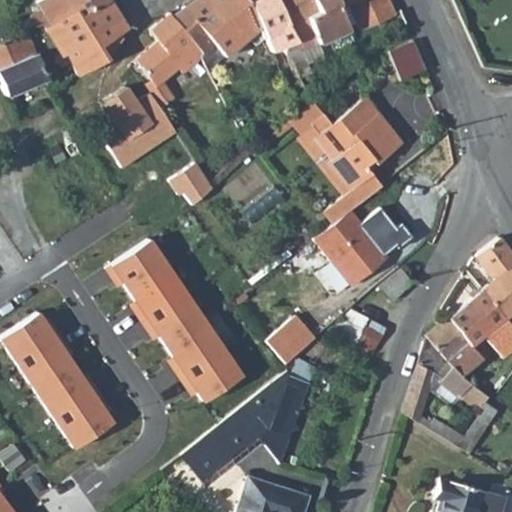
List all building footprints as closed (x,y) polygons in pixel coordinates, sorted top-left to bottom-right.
[(37,0),(42,9),(33,16),(38,25),(41,24),(44,28),(73,11),(77,16),(104,0),(37,0)] [(69,61),(76,73),(104,58),(97,46),(127,27),(108,0),(104,0),(77,16),(73,11),(44,28),(58,52),(55,55),(61,65),(69,61)] [(206,69),(253,31),(257,34),(262,30),(245,0),(191,0),(171,15),(200,50),(197,53),(206,69)] [(245,0),(262,30),(262,31),(264,35),(274,30),(281,45),(284,44),(296,39),(277,0),(245,0)] [(277,0),(296,39),(284,44),(296,69),(309,64),(307,59),(323,52),(317,41),(304,17),(315,12),(309,0),(277,0)] [(317,41),(347,27),(346,24),(336,4),(334,0),(309,0),(315,12),(304,17),(317,41)] [(387,0),(334,0),(336,4),(345,0),(347,0),(355,21),(357,27),(387,16),(392,26),(404,21),(399,9),(393,11),(387,0)] [(345,0),(336,4),(346,24),(355,21),(347,0),(345,0)] [(161,77),(176,64),(181,70),(197,53),(200,50),(171,15),(168,12),(148,28),(156,40),(135,58),(149,76),(142,82),(147,87),(159,104),(174,94),(161,77)] [(0,40),(0,84),(4,95),(42,78),(32,54),(34,53),(28,37),(27,30),(0,40)] [(420,68),(407,39),(386,49),(398,77),(420,68)] [(119,167),(173,133),(159,104),(147,87),(133,96),(122,82),(97,98),(107,116),(92,126),(119,167)] [(287,117),(300,132),(311,124),(336,153),(329,159),(352,187),(344,193),(325,207),(334,219),(350,206),(381,182),(373,170),(370,166),(402,140),(379,112),(378,113),(364,97),(330,124),(310,99),(299,108),(287,117)] [(344,193),(352,187),(329,159),(336,153),(311,124),(300,132),(299,134),(344,193)] [(208,185),(191,159),(165,178),(175,195),(181,191),(188,201),(208,185)] [(341,268),(377,240),(350,206),(334,219),(314,234),(341,268)] [(192,396),(237,368),(145,233),(103,261),(192,396)] [(480,288),(501,314),(511,305),(511,256),(497,236),(474,254),(473,256),(493,277),(485,284),(481,279),(477,284),(480,288)] [(352,282),(387,253),(377,240),(341,268),(352,282)] [(410,280),(398,267),(378,283),(393,298),(410,280)] [(511,345),(511,326),(501,314),(480,288),(446,316),(469,344),(482,333),(500,356),(511,345)] [(333,329),(370,352),(386,326),(349,303),(333,329)] [(511,305),(501,314),(511,326),(511,305)] [(41,319),(33,308),(0,328),(0,345),(66,444),(107,417),(103,410),(106,408),(84,373),(78,375),(64,356),(71,351),(46,316),(41,319)] [(278,363),(309,339),(290,316),(260,340),(278,363)] [(449,366),(438,382),(476,409),(482,400),(485,395),(460,375),(480,357),(469,344),(446,316),(423,335),(424,336),(445,361),(449,366)] [(445,361),(424,336),(423,339),(416,363),(431,371),(436,373),(445,361)] [(431,371),(416,363),(401,413),(417,423),(431,371)] [(261,449),(275,465),(278,463),(306,379),(281,371),(175,456),(204,493),(261,449)] [(474,443),(495,409),(482,400),(476,409),(479,412),(463,437),(474,443)] [(446,426),(432,417),(426,428),(440,436),(446,426)] [(299,511),(305,495),(245,477),(234,511),(299,511)] [(496,511),(501,497),(433,478),(427,498),(438,501),(435,511),(496,511)] [(0,511),(10,511),(0,497),(0,487),(0,486),(0,511)]
